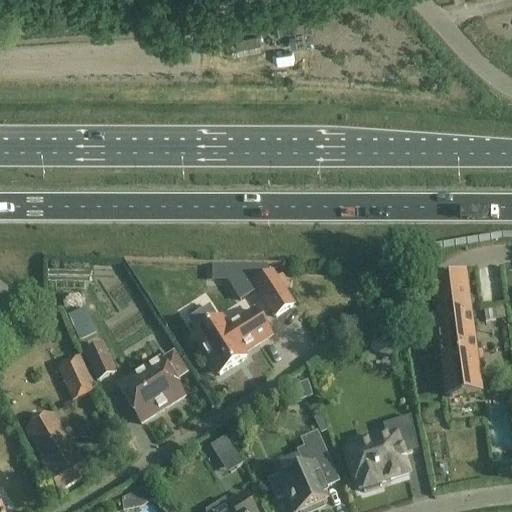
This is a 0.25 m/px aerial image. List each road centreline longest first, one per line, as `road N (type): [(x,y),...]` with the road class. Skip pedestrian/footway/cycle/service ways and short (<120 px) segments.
road 1 (residential): [(511,255),(462,262),(421,284),(65,511)]
road 2 (primary): [(0,207),(511,209)]
road 3 (primary): [(511,154),(0,153)]
road 4 (unclassified): [(0,26),(208,10),(242,0)]
road 5 (unclassified): [(419,0),(494,79),(511,87)]
